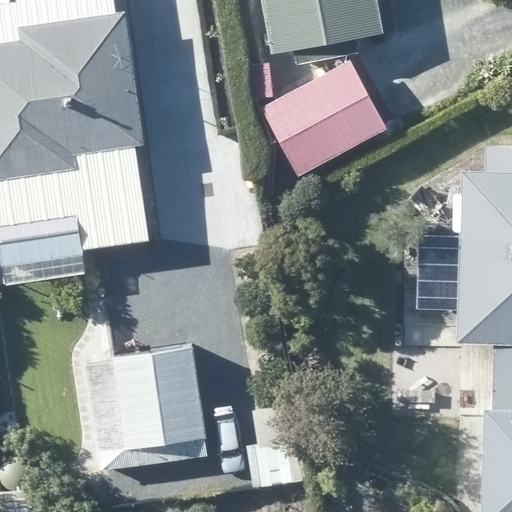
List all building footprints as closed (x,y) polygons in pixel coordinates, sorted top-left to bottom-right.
[(326,39),(379,28),(373,0),(258,0),(268,50),(280,47),(294,45),(298,61),(330,54),(326,39)] [(79,246),(98,244),(149,236),(135,139),(138,138),(120,9),(14,25),(15,35),(0,37),(0,262),(79,251),(79,246)] [(297,172),(382,125),(345,57),(271,99),(259,105),(297,172)] [(269,93),(266,68),(266,60),(242,63),(245,94),(269,93)] [(511,142),(479,143),(479,165),(455,164),(455,194),(452,339),(462,339),(489,340),(488,394),(487,417),(511,417),(511,142)] [(199,386),(195,348),(194,340),(120,351),(122,365),(126,395),(199,386)] [(399,369),(397,375),(397,391),(397,393),(399,398),(402,403),(405,408),(410,412),(415,415),(421,417),(427,418),(433,419),(439,418),(444,416),(449,413),(454,409),(458,405),(461,400),(463,394),(464,388),(465,382),(464,376),(462,370),(459,365),(455,361),(451,357),(445,354),(440,351),(434,350),(428,350),(422,351),(416,353),(411,356),(406,359),(403,364),(399,369)] [(306,401),(255,405),(259,452),(310,447),(306,401)]
